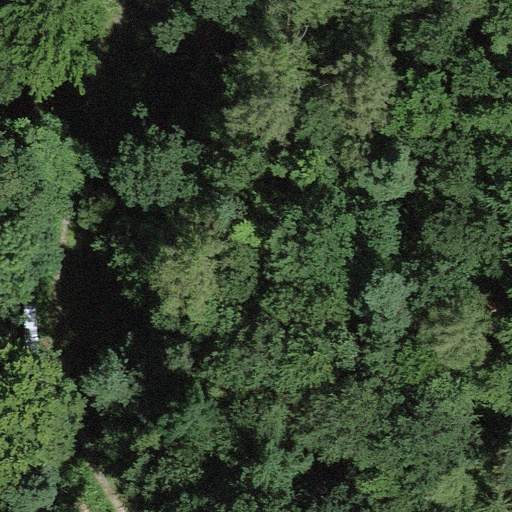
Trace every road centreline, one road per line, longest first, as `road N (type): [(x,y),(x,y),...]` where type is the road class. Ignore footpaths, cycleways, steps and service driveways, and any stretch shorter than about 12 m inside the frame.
road 1 (track): [(128,511),(95,440),(76,321),(78,240),(117,0)]
road 2 (track): [(76,321),(237,0)]
